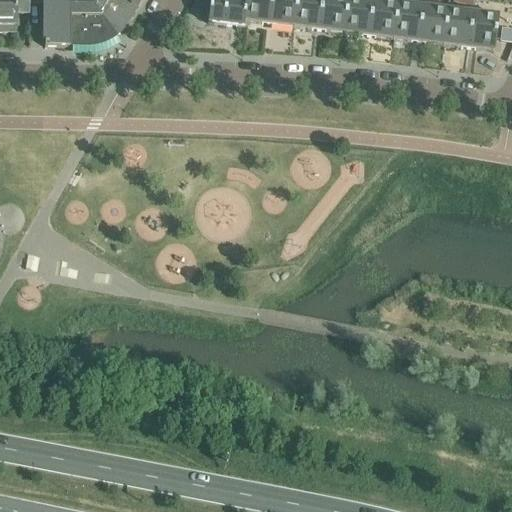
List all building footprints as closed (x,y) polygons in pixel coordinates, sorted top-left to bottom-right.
[(0,0),(0,34),(16,34),(16,16),(29,16),(29,0),(0,0)] [(45,10),(44,49),(68,49),(68,43),(68,6),(62,6),(61,0),(44,0),(45,6),(45,7),(45,9),(45,10)] [(86,0),(61,0),(62,6),(68,6),(68,43),(87,43),(94,42),(101,41),(107,38),(113,34),(92,8),(86,0)] [(121,0),(97,0),(92,8),(113,34),(118,29),(122,24),(126,17),(132,6),(121,0)] [(121,0),(132,6),(138,9),(143,0),(121,0)] [(209,25),(243,29),(246,0),(245,0),(246,4),(211,0),(209,25)] [(245,23),(269,26),(271,0),(246,0),(243,29),(244,29),(245,23)] [(294,29),(297,0),(271,0),(269,26),(294,29)] [(297,0),(294,29),(318,32),(322,0),(297,0)] [(322,0),(318,32),(343,35),(347,1),(337,0),(322,0)] [(343,35),(368,39),(372,4),(347,1),(343,35)] [(397,7),(372,4),(368,39),(393,42),(397,7)] [(393,42),(418,45),(422,11),(397,7),(393,42)] [(447,14),(422,11),(418,45),(443,48),(447,14)] [(443,48),(468,51),(472,17),(447,14),(443,48)] [(498,20),(472,17),(468,51),(494,54),(498,20)] [(511,44),(511,32),(502,31),(500,43),(511,44)]
